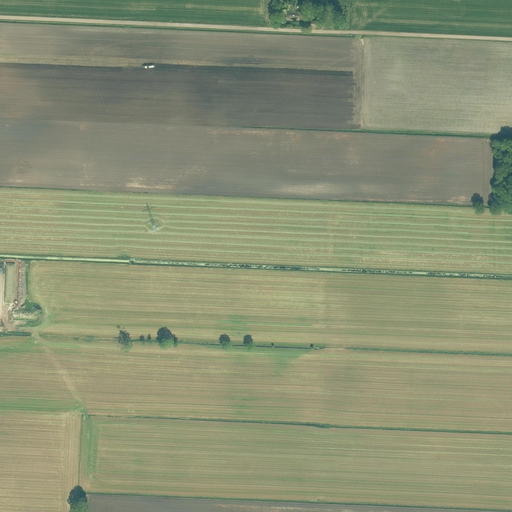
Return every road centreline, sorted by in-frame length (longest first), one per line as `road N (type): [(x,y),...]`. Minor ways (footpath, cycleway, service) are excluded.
road 1 (unclassified): [(338,31),(0,16)]
road 2 (track): [(511,38),(338,31)]
